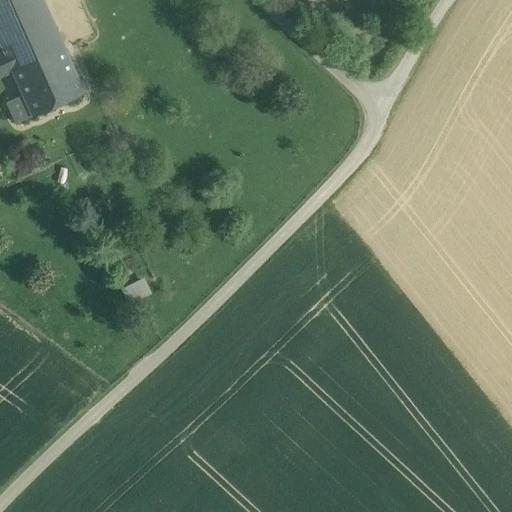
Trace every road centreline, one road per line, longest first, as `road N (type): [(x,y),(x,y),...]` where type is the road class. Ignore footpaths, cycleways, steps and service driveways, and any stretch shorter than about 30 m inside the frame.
road 1 (unclassified): [(0,504),(198,319),(365,147),(382,106)]
road 2 (unclassified): [(382,106),(261,0)]
road 3 (unclassified): [(382,106),(446,0)]
